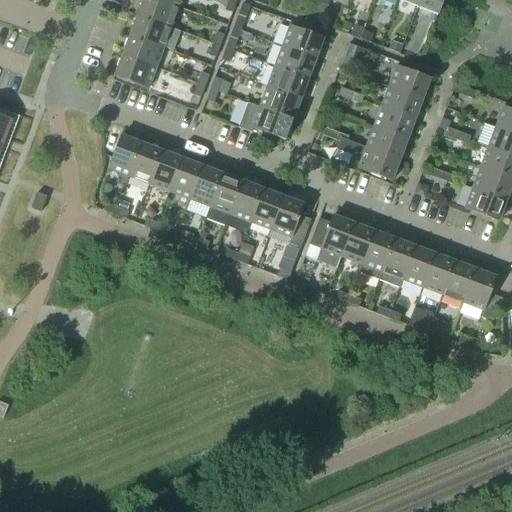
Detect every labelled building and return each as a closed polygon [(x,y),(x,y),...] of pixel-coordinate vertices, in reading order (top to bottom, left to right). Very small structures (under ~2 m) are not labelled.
[(170,29),(178,8),(155,0),(142,0),(136,16),(170,29)] [(155,0),(178,8),(181,0),(155,0)] [(231,14),(236,3),(228,0),(224,11),(231,14)] [(437,16),(443,0),(419,0),(416,8),(437,16)] [(244,19),(249,8),(241,5),(237,16),(244,19)] [(170,30),(170,29),(136,16),(129,36),(163,49),(172,52),(179,33),(170,30)] [(315,60),(322,40),(289,27),(281,47),(315,60)] [(219,48),(223,36),(216,34),(211,45),(219,48)] [(155,70),(163,49),(129,36),(121,57),(155,70)] [(232,52),(236,41),(229,38),(224,50),(232,52)] [(215,59),(219,48),(211,45),(207,56),(215,59)] [(307,81),(315,60),(281,47),(273,68),(307,81)] [(364,60),(367,52),(356,48),(353,55),(364,60)] [(228,64),(232,52),(224,50),(220,61),(228,64)] [(147,90),(155,70),(121,57),(113,78),(147,90)] [(421,101),(429,80),(395,67),(388,88),(421,101)] [(299,101),(307,81),(273,68),(266,88),(299,101)] [(204,88),(208,77),(201,74),(196,85),(204,88)] [(217,93),(221,82),(213,79),(209,90),(217,93)] [(199,99),(204,88),(196,85),(192,96),(199,99)] [(292,121),(299,101),(266,88),(258,108),(247,104),(292,121)] [(414,121),(421,101),(388,88),(380,108),(414,121)] [(471,100),(474,93),(462,88),(460,96),(471,100)] [(348,101),(351,93),(340,89),(337,97),(348,101)] [(212,104),(217,93),(209,90),(205,101),(212,104)] [(360,105),(363,98),(351,93),(348,101),(360,105)] [(284,142),(292,121),(247,104),(237,129),(251,134),(252,130),(284,142)] [(406,142),(414,121),(380,108),(372,129),(406,142)] [(511,135),(511,111),(502,108),(494,129),(511,135)] [(0,143),(8,122),(0,118),(0,143)] [(336,134),(325,129),(322,137),(333,141),(336,134)] [(398,161),(406,142),(372,129),(365,149),(398,161)] [(455,141),(458,134),(447,129),(444,137),(455,141)] [(511,158),(511,135),(494,129),(487,149),(511,158)] [(390,182),(398,161),(365,149),(346,142),(347,138),(336,134),(333,141),(338,143),(335,151),(352,157),(357,154),(362,156),(357,170),(390,182)] [(466,145),(469,138),(458,134),(455,141),(466,145)] [(128,178),(141,145),(120,137),(107,170),(128,178)] [(148,186),(161,152),(141,145),(128,178),(148,186)] [(511,181),(511,158),(487,149),(479,169),(511,181)] [(168,193),(181,160),(161,152),(148,186),(168,193)] [(189,201),(201,168),(181,160),(168,193),(189,201)] [(209,209),(221,175),(201,168),(189,201),(209,209)] [(505,202),(511,183),(511,181),(479,169),(471,189),(505,202)] [(440,181),(443,174),(432,170),(429,177),(440,181)] [(451,186),(454,178),(443,174),(440,181),(451,186)] [(225,228),(242,183),(221,175),(209,209),(204,220),(225,228)] [(249,224),(262,190),(242,183),(225,228),(244,235),(249,224)] [(497,223),(505,202),(471,189),(464,210),(497,223)] [(269,232),(282,198),(262,190),(249,224),(269,232)] [(40,214),(46,198),(36,194),(30,210),(40,214)] [(298,251),(310,221),(299,217),(303,206),(282,198),(269,232),(290,239),(287,247),(298,251)] [(113,216),(116,209),(105,204),(102,212),(113,216)] [(125,220),(127,213),(116,209),(113,216),(125,220)] [(341,258),(353,225),(332,217),(329,224),(322,243),(311,238),(308,246),(319,250),(315,262),(336,269),(340,258),(341,258)] [(154,232),(157,224),(145,220),(143,227),(154,232)] [(165,236),(168,228),(157,224),(154,232),(165,236)] [(360,266),(373,232),(353,225),(341,258),(360,266)] [(381,274),(393,240),(373,232),(360,266),(381,274)] [(194,247),(197,239),(186,235),(183,243),(194,247)] [(205,251),(208,244),(197,239),(194,247),(205,251)] [(401,281),(413,248),(393,240),(381,274),(401,281)] [(422,289),(434,255),(413,248),(401,281),(422,289)] [(235,262),(237,255),(226,250),(223,258),(235,262)] [(246,266),(249,259),(237,255),(235,262),(246,266)] [(441,296),(454,263),(434,255),(422,289),(441,296)] [(462,304),(474,271),(454,263),(441,296),(462,304)] [(287,282),(290,274),(278,270),(275,277),(287,282)] [(491,323),(500,300),(489,295),(495,278),(474,271),(462,304),(482,312),(480,319),(491,323)] [(305,289),(308,281),(296,277),(294,284),(305,289)] [(346,304),(349,297),(337,292),(335,300),(346,304)] [(357,308),(360,301),(349,297),(346,304),(357,308)] [(386,319),(389,312),(378,308),(375,315),(386,319)] [(398,324),(400,316),(389,312),(386,319),(398,324)] [(427,335),(430,327),(418,323),(415,331),(427,335)] [(438,339),(441,331),(430,327),(427,335),(438,339)] [(468,350),(471,343),(459,338),(456,346),(468,350)]
